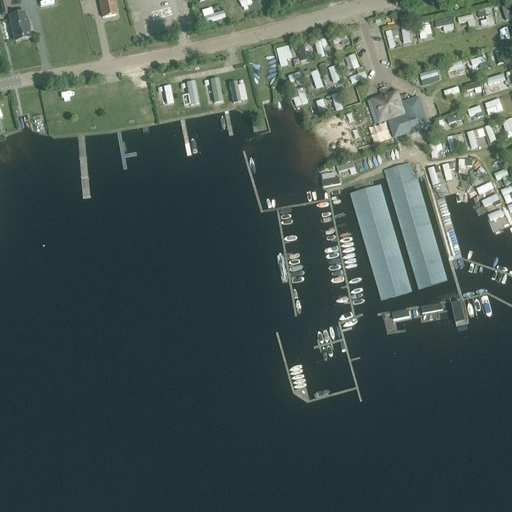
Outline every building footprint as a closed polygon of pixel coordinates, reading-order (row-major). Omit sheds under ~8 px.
[(0,0),(0,17),(8,16),(4,0),(0,0)] [(98,0),(100,7),(101,6),(104,18),(102,18),(115,16),(113,7),(115,7),(113,0),(98,0)] [(237,0),(244,12),(251,8),(246,0),(237,0)] [(504,4),(493,6),(496,20),(506,18),(504,4)] [(222,20),(220,13),(210,16),(209,9),(198,12),(201,25),(222,20)] [(483,27),(490,26),(487,9),(480,10),(483,27)] [(10,18),(15,42),(29,39),(27,32),(31,31),(28,21),(25,22),(23,15),(10,18)] [(473,15),(452,19),(454,31),(483,25),(481,18),(474,19),(473,15)] [(435,22),(436,33),(448,31),(446,21),(435,22)] [(424,39),(421,31),(427,30),(425,22),(413,25),(417,41),(424,39)] [(405,36),(410,35),(407,26),(395,29),(399,44),(407,42),(405,36)] [(392,49),(391,43),(395,42),(393,31),(379,34),(383,51),(392,49)] [(330,41),(334,49),(346,44),(342,35),(330,41)] [(313,57),(323,57),(323,42),(312,42),(313,57)] [(511,49),(511,47),(501,48),(502,64),(511,63),(511,49)] [(273,51),(277,69),(290,66),(286,48),(273,51)] [(487,55),(488,62),(500,59),(498,52),(487,55)] [(346,70),(356,66),(352,56),(342,60),(346,70)] [(481,57),(463,62),(466,71),(484,65),(481,57)] [(442,67),(444,73),(460,69),(458,62),(442,67)] [(324,70),(329,85),(337,82),(332,67),(324,70)] [(430,71),(416,75),(417,81),(432,77),(430,71)] [(503,83),(509,81),(511,88),(511,87),(511,71),(500,75),(503,83)] [(362,73),(346,80),(348,86),(364,79),(362,73)] [(298,74),(284,77),(286,87),(300,84),(298,74)] [(315,75),(306,79),(311,91),(320,86),(315,75)] [(477,81),(480,93),(498,90),(497,83),(495,83),(494,78),(477,81)] [(355,89),(345,91),(349,108),(359,106),(355,89)] [(401,105),(397,92),(388,95),(386,89),(378,91),(380,98),(368,102),(375,124),(389,120),(395,138),(427,127),(418,99),(401,105)] [(455,89),(439,92),(441,97),(456,94),(455,89)] [(335,95),(329,97),(333,113),(339,111),(335,95)] [(149,112),(161,111),(160,99),(147,101),(149,112)] [(506,100),(498,103),(501,110),(509,107),(506,100)] [(318,118),(324,116),(319,101),(313,103),(318,118)] [(492,112),(498,112),(497,102),(482,104),(483,111),(492,110),(492,112)] [(464,123),(474,120),(472,115),(478,114),(476,108),(461,112),(464,123)] [(457,115),(443,119),(446,127),(460,123),(457,115)] [(498,124),(502,136),(511,132),(511,127),(509,120),(498,124)] [(468,151),(475,149),(472,139),(483,136),(485,143),(492,141),(487,127),(463,135),(468,151)] [(353,130),(348,132),(352,141),(357,139),(353,130)] [(447,154),(452,153),(451,144),(459,143),(458,137),(445,138),(447,154)] [(441,141),(425,145),(429,160),(436,159),(436,156),(444,155),(441,141)] [(485,149),(476,152),(482,170),(495,165),(493,159),(489,160),(485,149)] [(455,162),(455,176),(464,176),(464,162),(455,162)] [(336,179),(353,173),(350,164),(333,170),(336,179)] [(410,164),(386,171),(386,173),(387,176),(387,177),(420,289),(447,282),(419,187),(416,178),(416,177),(414,178),(410,164)] [(446,165),(439,167),(444,183),(450,181),(446,165)] [(435,169),(427,170),(429,187),(438,186),(435,169)] [(473,187),(484,177),(477,169),(466,180),(473,187)] [(493,185),(504,180),(501,174),(490,179),(493,185)] [(382,302),(410,293),(380,186),(366,190),(351,195),(357,213),(382,302)] [(503,206),(510,204),(507,195),(511,192),(511,187),(498,192),(503,206)] [(460,303),(451,305),(452,308),(455,324),(465,322),(460,303)] [(412,310),(382,316),(386,336),(398,333),(396,323),(413,320),(412,310)]
